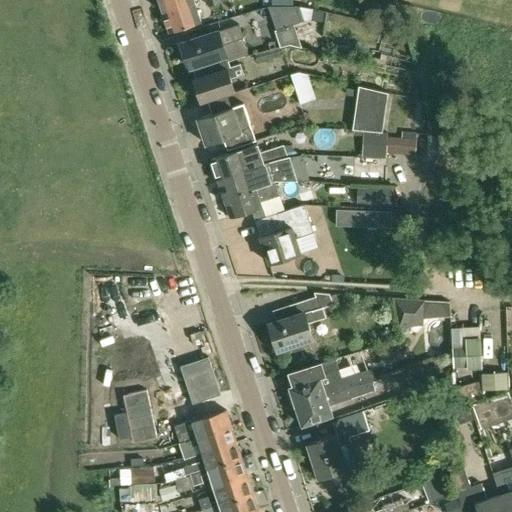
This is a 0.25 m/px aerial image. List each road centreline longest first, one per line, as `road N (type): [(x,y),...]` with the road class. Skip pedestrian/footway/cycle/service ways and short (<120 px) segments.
road 1 (residential): [(288,511),(120,0)]
road 2 (unknown): [(219,302),(233,286),(508,298)]
